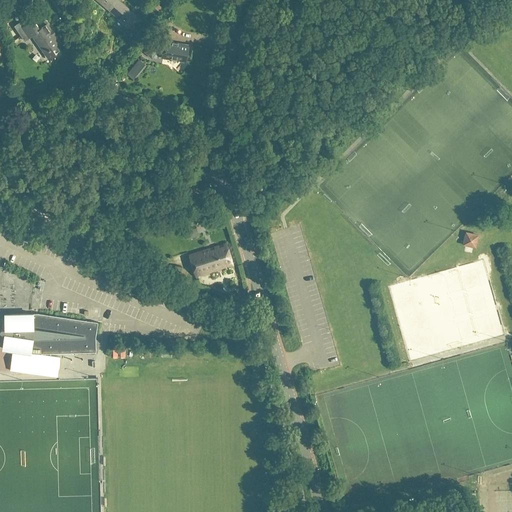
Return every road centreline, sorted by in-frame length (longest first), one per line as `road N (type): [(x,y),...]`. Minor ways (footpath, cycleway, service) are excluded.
road 1 (tertiary): [(319,511),(225,183)]
road 2 (unclassified): [(68,239),(245,314)]
road 3 (tertiary): [(225,183),(225,82),(244,0)]
road 4 (tertiary): [(225,183),(68,227)]
road 5 (track): [(272,96),(369,0)]
road 6 (track): [(243,208),(264,185),(272,96)]
